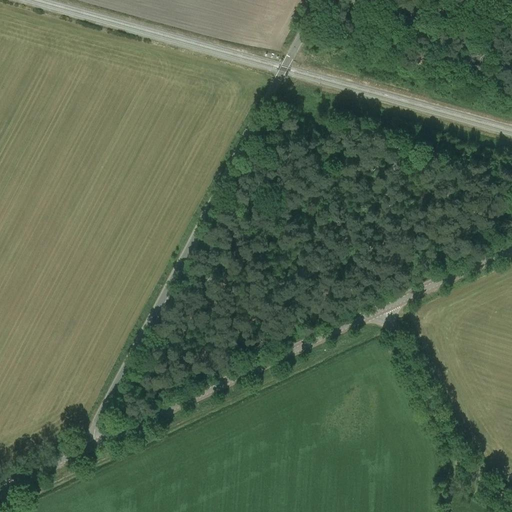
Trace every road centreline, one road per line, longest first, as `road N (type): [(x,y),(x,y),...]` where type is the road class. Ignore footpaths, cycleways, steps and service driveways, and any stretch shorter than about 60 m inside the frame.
road 1 (unclassified): [(93,444),(97,419),(319,0)]
road 2 (tertiary): [(93,444),(384,308)]
road 3 (unclassified): [(511,501),(459,449),(384,308)]
road 4 (tertiary): [(384,308),(511,247)]
